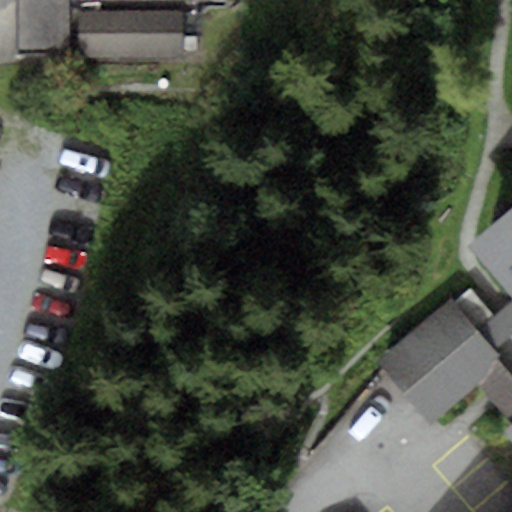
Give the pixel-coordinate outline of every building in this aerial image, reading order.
[(17,0),(17,50),(69,53),(69,0),(17,0)] [(182,58),(182,13),(82,13),(82,58),(182,58)] [(511,210),(470,246),(511,295),(511,210)] [(468,288),(449,304),(491,353),(511,335),(511,301),(493,317),(468,288)] [(449,304),(446,301),(378,359),(434,422),(477,384),(501,363),(491,353),(449,304)] [(511,376),(501,363),(477,384),(509,422),(511,419),(511,376)] [(511,419),(509,422),(500,428),(511,442),(511,419)]
